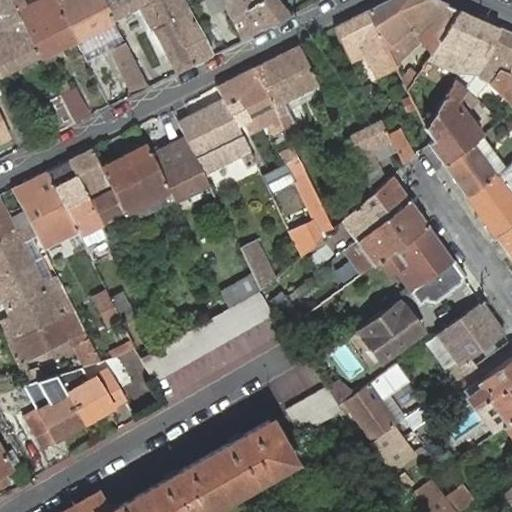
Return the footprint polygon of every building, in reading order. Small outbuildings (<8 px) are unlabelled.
[(0,33),(0,77),(39,58),(15,9),(10,0),(0,0),(0,19),(6,31),(0,33)] [(10,0),(15,9),(25,4),(22,0),(10,0)] [(39,58),(76,39),(56,0),(33,0),(25,4),(15,9),(39,58)] [(125,42),(114,19),(104,0),(56,0),(76,39),(86,59),(109,49),(131,94),(147,86),(125,42)] [(175,73),(192,64),(159,0),(104,0),(114,19),(138,8),(150,30),(153,28),(175,73)] [(159,0),(192,64),(210,55),(182,0),(159,0)] [(205,0),(211,10),(224,4),(221,0),(205,0)] [(221,0),(224,4),(231,19),(256,0),(221,0)] [(263,28),(292,15),(279,0),(256,0),(231,19),(232,20),(235,27),(241,40),(263,28)] [(446,4),(436,0),(386,0),(366,10),(391,60),(417,37),(415,35),(446,4)] [(457,9),(446,4),(415,35),(417,37),(430,52),(457,9)] [(430,52),(427,56),(457,72),(476,75),(484,61),(499,28),(457,9),(430,52)] [(391,60),(366,10),(334,26),(345,51),(349,58),(363,52),(374,75),(394,65),(391,60)] [(511,62),(511,33),(499,28),(484,61),(476,75),(488,81),(511,105),(511,76),(508,72),(511,62)] [(316,85),(297,45),(251,68),(281,128),(286,138),(297,132),(282,103),(316,85)] [(281,128),(251,68),(228,80),(216,86),(222,99),(229,113),(242,106),(252,127),(266,120),(272,132),(281,128)] [(409,69),(401,81),(406,89),(415,74),(409,69)] [(457,72),(454,78),(462,86),(465,88),(476,75),(457,72)] [(488,81),(476,75),(465,88),(474,97),(488,81)] [(62,76),(52,82),(58,94),(60,96),(70,91),(62,76)] [(431,141),(428,144),(442,164),(469,142),(480,133),(464,111),(454,99),(462,86),(454,78),(424,127),(431,141)] [(368,84),(361,86),(364,92),(370,89),(368,84)] [(474,97),(465,88),(462,86),(454,99),(464,111),(477,99),(474,97)] [(70,91),(60,96),(74,122),(90,114),(75,88),(70,91)] [(60,96),(43,104),(56,131),(74,122),(60,96)] [(341,98),(326,105),(330,114),(345,107),(341,98)] [(229,113),(222,99),(176,121),(183,134),(202,172),(239,153),(245,165),(254,161),(229,113)] [(0,141),(9,137),(0,118),(0,141)] [(378,119),(342,139),(370,193),(384,181),(374,161),(394,151),(378,119)] [(400,130),(387,136),(394,151),(402,165),(412,157),(414,156),(400,130)] [(168,193),(174,203),(177,209),(184,205),(176,189),(194,180),(203,175),(202,172),(183,134),(148,153),(168,193)] [(469,142),(442,164),(466,197),(495,175),(504,167),(496,156),(486,165),(469,142)] [(148,153),(144,144),(99,167),(110,189),(122,212),(126,220),(159,204),(162,209),(174,203),(168,193),(148,153)] [(311,220),(288,231),(300,255),(324,234),(322,231),(331,227),(290,145),(277,151),(311,220)] [(99,167),(90,148),(67,160),(88,200),(99,223),(122,212),(110,189),(99,167)] [(88,200),(67,160),(45,171),(76,231),(77,233),(99,223),(88,200)] [(76,231),(45,171),(11,188),(23,211),(30,224),(42,248),(50,244),(76,231)] [(203,175),(194,180),(205,202),(214,198),(203,175)] [(511,197),(495,175),(466,197),(495,237),(511,224),(511,197)] [(356,239),(407,200),(391,177),(384,181),(370,193),(362,201),(347,214),(341,220),(345,226),(350,222),(356,231),(352,235),(356,239)] [(347,214),(362,201),(354,192),(339,205),(347,214)] [(379,259),(426,225),(407,200),(356,239),(347,246),(364,269),(379,259)] [(8,219),(0,202),(0,237),(28,225),(30,224),(23,211),(8,219)] [(99,223),(77,233),(84,246),(105,236),(99,223)] [(511,224),(495,237),(511,261),(511,224)] [(28,225),(0,237),(0,276),(30,262),(20,242),(33,236),(28,225)] [(417,284),(451,260),(426,225),(379,259),(388,274),(394,269),(402,264),(417,284)] [(224,231),(215,235),(225,255),(234,251),(224,231)] [(254,239),(238,247),(254,279),(257,284),(260,290),(273,278),(254,239)] [(347,246),(340,251),(357,275),(364,269),(347,246)] [(460,281),(461,275),(451,260),(417,284),(409,290),(418,303),(424,297),(427,300),(433,301),(460,281)] [(0,276),(0,294),(7,310),(44,291),(41,284),(30,262),(0,276)] [(402,264),(394,269),(409,290),(417,284),(402,264)] [(41,284),(44,291),(60,283),(56,276),(41,284)] [(252,276),(220,293),(227,308),(258,291),(260,290),(257,284),(254,279),(252,276)] [(10,316),(0,320),(0,325),(8,344),(20,337),(30,356),(67,338),(52,308),(68,299),(60,283),(44,291),(7,310),(10,316)] [(106,290),(92,297),(107,328),(121,320),(118,315),(110,298),(106,290)] [(160,346),(140,357),(154,381),(271,314),(268,309),(258,291),(227,308),(182,333),(160,346)] [(122,292),(110,298),(118,315),(121,320),(124,326),(136,320),(122,292)] [(399,305),(395,300),(355,329),(378,362),(420,330),(401,304),(399,305)] [(468,357),(503,333),(480,301),(435,333),(454,360),(446,365),(452,373),(470,360),(468,357)] [(160,336),(162,342),(172,337),(169,332),(160,336)] [(435,333),(427,338),(446,365),(454,360),(435,333)] [(20,337),(8,344),(16,363),(30,356),(20,337)] [(71,347),(82,366),(100,361),(88,338),(71,347)] [(488,398),(511,380),(511,353),(476,380),(481,387),(472,394),(475,398),(470,402),(474,408),(488,398)] [(346,405),(370,440),(389,427),(396,422),(380,400),(387,394),(407,380),(401,372),(395,363),(343,401),(346,405)] [(79,367),(54,375),(65,394),(24,418),(38,440),(58,428),(62,435),(82,423),(103,411),(99,404),(119,392),(107,370),(88,382),(79,367)] [(511,418),(511,417),(511,380),(488,398),(492,403),(498,399),(511,418)] [(299,433),(337,411),(339,409),(336,405),(336,404),(328,392),(324,386),(285,409),(299,433)] [(123,399),(119,392),(99,404),(103,411),(123,399)] [(403,417),(387,394),(380,400),(396,422),(403,417)] [(346,405),(343,401),(336,405),(339,409),(346,405)] [(511,417),(511,418),(503,424),(511,436),(511,417)] [(107,511),(96,492),(61,511),(204,511),(292,462),(268,419),(240,436),(239,434),(237,435),(238,437),(232,440),(231,438),(229,439),(230,442),(175,472),(174,471),(173,472),(174,474),(167,477),(166,475),(164,476),(166,478),(116,506),(115,504),(113,505),(114,507),(107,511)] [(370,440),(367,442),(391,471),(411,456),(389,427),(370,440)] [(58,428),(38,440),(42,447),(62,435),(58,428)] [(0,463),(0,459),(4,457),(0,451),(0,485),(9,480),(4,470),(0,463)] [(9,467),(4,457),(0,459),(0,463),(4,470),(9,467)] [(428,480),(410,494),(423,511),(456,511),(472,500),(460,485),(442,499),(428,480)]
